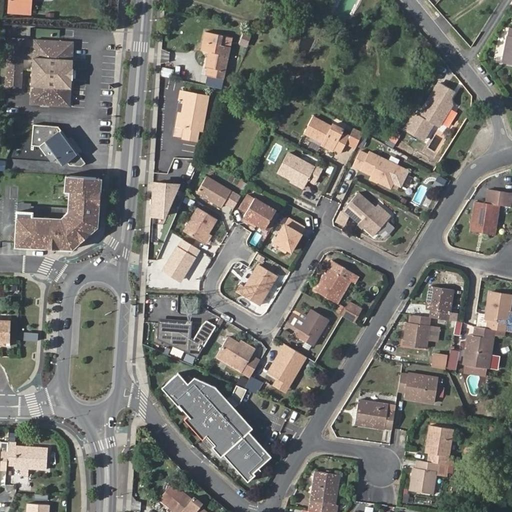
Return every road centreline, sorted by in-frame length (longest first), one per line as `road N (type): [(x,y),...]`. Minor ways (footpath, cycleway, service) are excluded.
road 1 (residential): [(413,274),(331,225),(269,328),(207,291),(238,241)]
road 2 (secondary): [(143,0),(126,209),(110,273)]
road 3 (residential): [(274,511),(307,440),(413,274)]
road 4 (residential): [(262,511),(243,505),(137,396),(121,390)]
road 5 (residential): [(510,154),(508,118),(411,0)]
road 6 (residential): [(413,274),(475,172),(510,154)]
road 7 (secondary): [(121,390),(126,293),(110,273)]
road 8 (secondary): [(80,278),(69,295),(65,396)]
